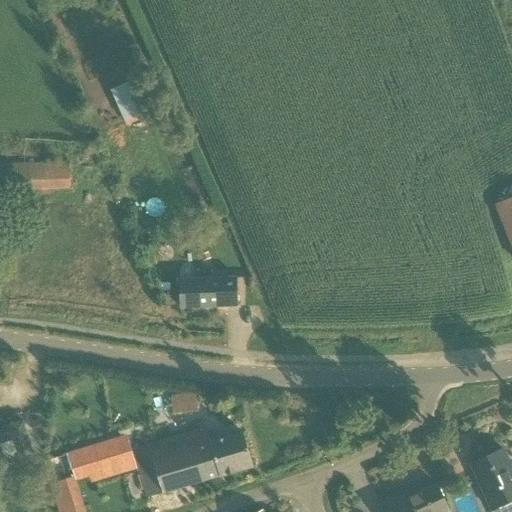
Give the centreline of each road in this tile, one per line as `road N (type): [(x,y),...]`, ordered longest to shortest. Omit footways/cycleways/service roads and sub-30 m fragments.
road 1 (tertiary): [(0,339),(234,373),(427,375)]
road 2 (unclassified): [(301,479),(407,437),(426,405),(427,375)]
